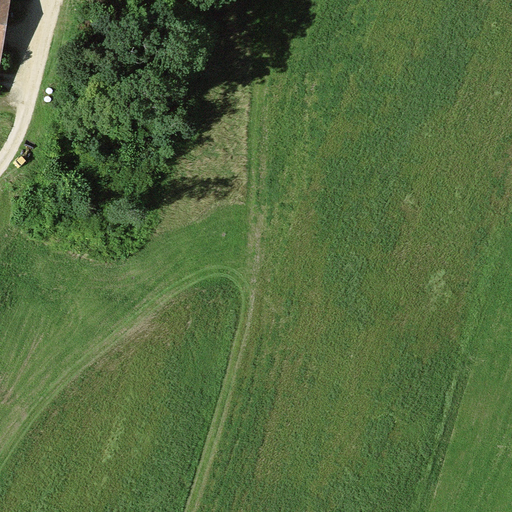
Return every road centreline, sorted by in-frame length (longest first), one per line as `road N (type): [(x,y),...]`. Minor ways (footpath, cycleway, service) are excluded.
road 1 (track): [(182,511),(246,277),(250,158)]
road 2 (track): [(0,159),(53,0)]
